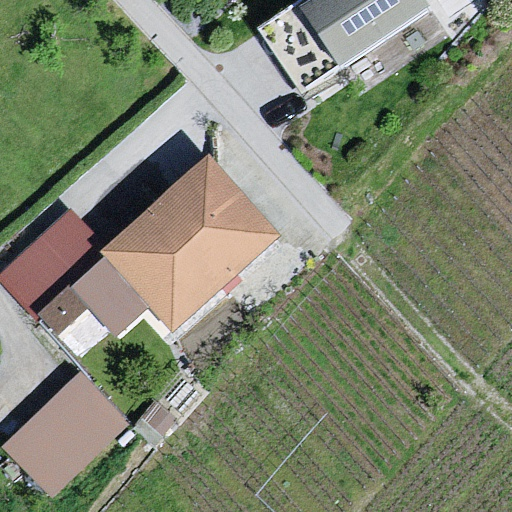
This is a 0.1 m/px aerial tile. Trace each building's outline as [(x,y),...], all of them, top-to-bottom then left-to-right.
[(423,0),(322,0),(305,12),(341,68),(431,11),(423,0)] [(178,335),(284,240),(212,161),(112,251),(106,256),(111,261),(153,308),(178,335)] [(112,251),(71,209),(0,276),(0,280),(38,322),(44,317),(76,291),(111,261),(106,256),(112,251)] [(153,308),(111,261),(76,291),(93,311),(117,340),(153,308)] [(76,291),(44,317),(61,337),(93,311),(76,291)] [(126,427),(80,378),(7,447),(53,496),(126,427)]
